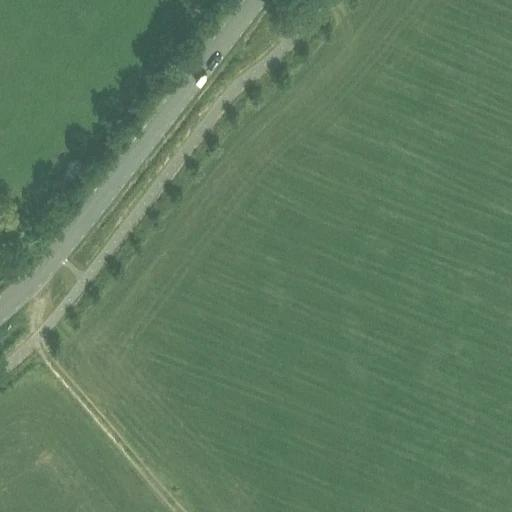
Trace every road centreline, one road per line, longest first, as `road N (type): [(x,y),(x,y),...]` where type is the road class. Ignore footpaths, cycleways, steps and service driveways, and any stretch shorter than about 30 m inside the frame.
road 1 (tertiary): [(0,311),(53,257),(256,0)]
road 2 (track): [(178,511),(53,367),(37,338),(26,286)]
